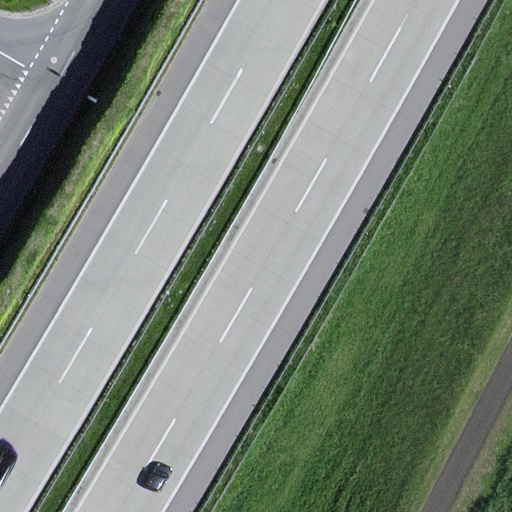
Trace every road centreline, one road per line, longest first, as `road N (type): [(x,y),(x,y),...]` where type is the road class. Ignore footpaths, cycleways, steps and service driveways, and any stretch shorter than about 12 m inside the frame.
road 1 (motorway): [(121,511),(415,0)]
road 2 (motorway): [(287,0),(0,479)]
road 3 (unclassified): [(76,72),(0,197)]
road 4 (track): [(511,394),(450,511)]
